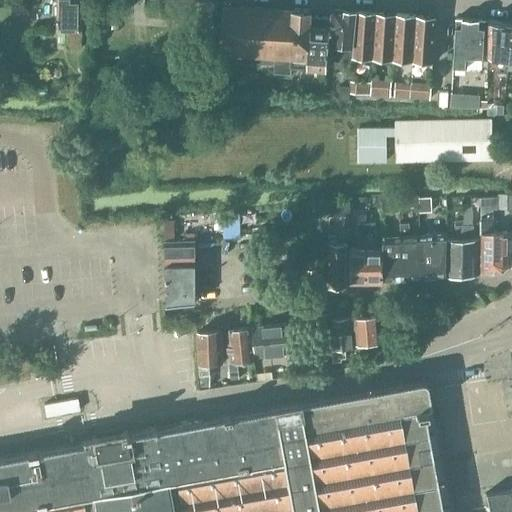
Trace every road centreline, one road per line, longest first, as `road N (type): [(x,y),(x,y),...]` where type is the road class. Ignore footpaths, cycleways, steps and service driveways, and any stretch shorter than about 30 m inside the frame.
road 1 (residential): [(212,304),(511,280)]
road 2 (residential): [(511,15),(312,0)]
road 3 (unknown): [(146,292),(0,314)]
road 4 (unknown): [(98,237),(19,145),(0,134)]
